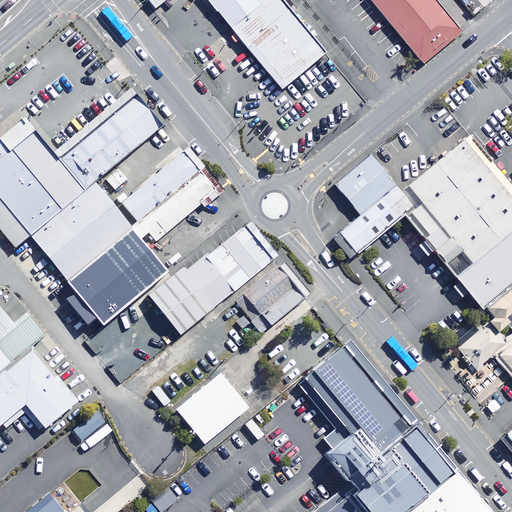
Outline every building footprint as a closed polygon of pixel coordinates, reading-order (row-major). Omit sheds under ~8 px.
[(282,0),(207,0),(281,89),(326,53),(282,0)] [(460,29),(436,0),(372,0),(418,56),(421,60),(460,29)] [(0,140),(10,153),(0,160),(0,229),(14,247),(27,235),(94,180),(160,126),(130,89),(53,152),(24,118),(0,137),(0,140)] [(511,229),(511,186),(469,135),(400,192),(412,206),(402,215),(455,278),(511,229)] [(0,140),(0,160),(10,153),(0,140)] [(116,206),(94,180),(27,235),(65,282),(130,229),(199,172),(183,152),(116,206)] [(395,186),(368,154),(333,184),(359,216),(395,186)] [(217,191),(199,172),(130,229),(140,240),(149,233),(156,242),(217,191)] [(400,192),(395,186),(359,216),(338,232),(355,253),(402,215),(412,206),(400,192)] [(274,259),(245,224),(205,256),(234,292),(274,259)] [(140,240),(130,229),(65,282),(101,325),(166,272),(140,240)] [(511,229),(455,278),(480,307),(482,310),(484,308),(511,284),(511,229)] [(179,335),(234,292),(205,256),(186,271),(182,266),(146,294),(179,335)] [(306,295),(278,264),(235,302),(262,333),(306,295)] [(511,284),(484,308),(493,318),(488,322),(497,333),(511,320),(511,284)] [(0,371),(31,346),(44,335),(26,312),(13,323),(0,308),(0,371)] [(511,336),(505,342),(497,333),(488,322),(493,318),(484,308),(482,310),(470,319),(479,330),(458,348),(459,349),(477,371),(492,357),(510,378),(511,380),(511,336)] [(323,329),(312,312),(300,320),(311,336),(323,329)] [(0,371),(0,432),(27,410),(44,429),(77,401),(31,346),(0,371)] [(249,408),(220,373),(176,409),(205,444),(249,408)] [(71,430),(79,442),(104,424),(96,412),(71,430)] [(343,488),(362,511),(404,511),(452,473),(410,423),(377,452),(357,428),(330,448),(325,453),(349,483),(343,488)] [(482,511),(452,473),(404,511),(482,511)] [(362,511),(343,488),(313,511),(362,511)] [(156,511),(162,511),(176,502),(167,489),(149,502),(156,511)] [(62,511),(48,493),(23,511),(62,511)]
